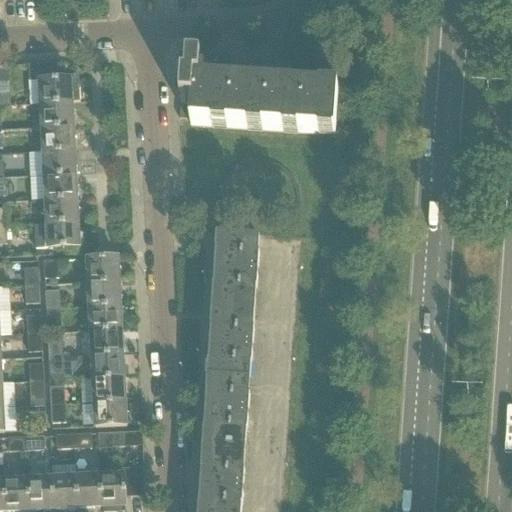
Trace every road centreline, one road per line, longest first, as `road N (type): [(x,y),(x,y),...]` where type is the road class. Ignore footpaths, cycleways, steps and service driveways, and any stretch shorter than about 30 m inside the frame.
road 1 (residential): [(176,511),(149,32)]
road 2 (primary): [(445,113),(417,511)]
road 3 (primary): [(498,511),(511,303)]
road 4 (residential): [(0,40),(149,32)]
road 5 (residential): [(149,32),(241,22),(291,0)]
